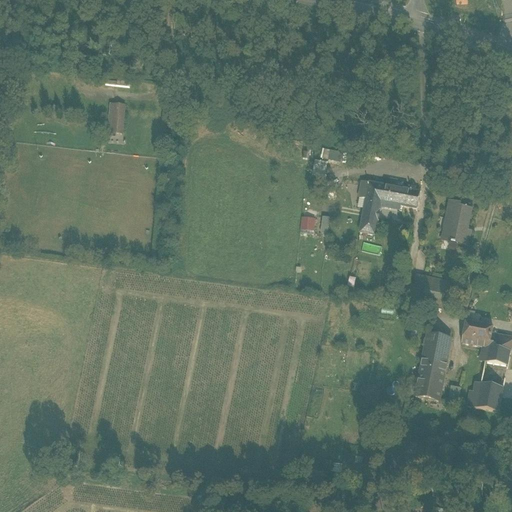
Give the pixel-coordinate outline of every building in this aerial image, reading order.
[(111,105),(110,117),(123,119),(124,106),(111,105)] [(122,134),(123,119),(110,117),(109,132),(122,134)] [(320,162),(340,166),(342,154),(322,150),(320,162)] [(359,199),(366,200),(369,185),(362,184),(359,199)] [(381,203),(388,204),(391,189),(369,185),(366,200),(364,210),(379,213),(380,208),(381,203)] [(419,195),(391,189),(388,204),(401,207),(416,210),(419,195)] [(457,245),(468,247),(468,246),(471,233),(471,232),(467,231),(472,210),(460,207),(461,204),(450,202),(450,203),(451,203),(448,219),(446,219),(442,243),(443,243),(443,239),(452,241),(451,245),(457,246),(457,245)] [(381,203),(380,208),(399,212),(401,207),(388,204),(381,203)] [(359,234),(374,237),(379,213),(364,210),(359,234)] [(323,216),(320,233),(327,234),(330,218),(323,216)] [(301,231),(315,232),(315,218),(301,217),(301,231)] [(411,301),(455,310),(461,285),(416,276),(411,301)] [(462,346),(488,351),(488,350),(491,335),(492,330),(466,324),(465,329),(462,346)] [(488,350),(511,355),(511,349),(511,339),(491,335),(488,350)] [(421,370),(445,374),(452,342),(428,337),(421,370)] [(485,365),(508,369),(511,355),(488,350),(488,351),(485,365)] [(415,399),(439,403),(445,374),(421,370),(415,399)] [(505,380),(491,378),(490,387),(504,388),(505,380)] [(481,386),(479,395),(476,410),(498,415),(502,399),(503,391),(481,386)] [(450,387),(449,401),(460,401),(460,388),(450,387)] [(465,408),(476,410),(479,395),(469,393),(465,408)] [(413,462),(416,446),(406,444),(403,460),(413,462)] [(353,469),(352,481),(350,490),(366,492),(368,466),(354,464),(353,469)] [(341,475),(350,476),(351,469),(342,467),(341,475)] [(353,469),(351,469),(350,476),(341,475),(341,479),(352,481),(353,469)]
